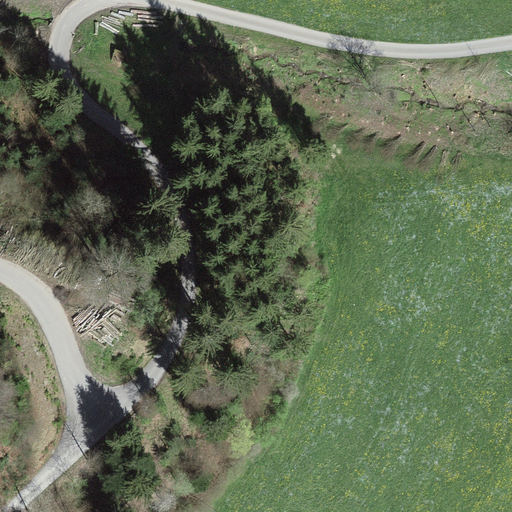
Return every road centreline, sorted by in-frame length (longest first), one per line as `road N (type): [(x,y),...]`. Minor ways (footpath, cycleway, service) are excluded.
road 1 (unclassified): [(94,0),(61,24),(54,39),(59,69),(167,191),(185,227),(193,274),(182,331),(168,356),(89,428)]
road 2 (unclassified): [(511,42),(391,51),(156,0)]
road 3 (unclassified): [(89,428),(46,308),(0,268)]
